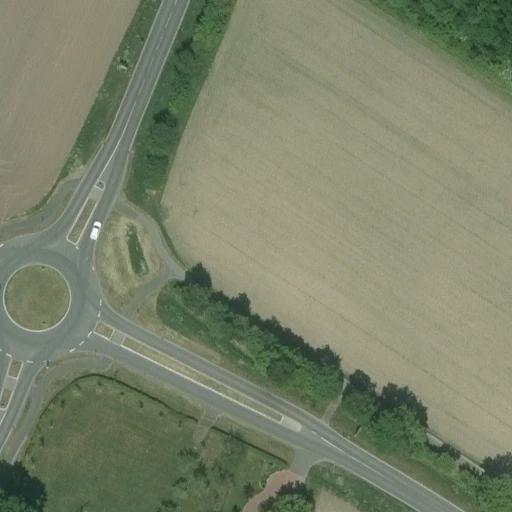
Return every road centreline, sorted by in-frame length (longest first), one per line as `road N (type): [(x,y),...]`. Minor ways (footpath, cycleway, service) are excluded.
road 1 (tertiary): [(80,322),(317,438),(439,511)]
road 2 (tertiary): [(178,0),(62,257)]
